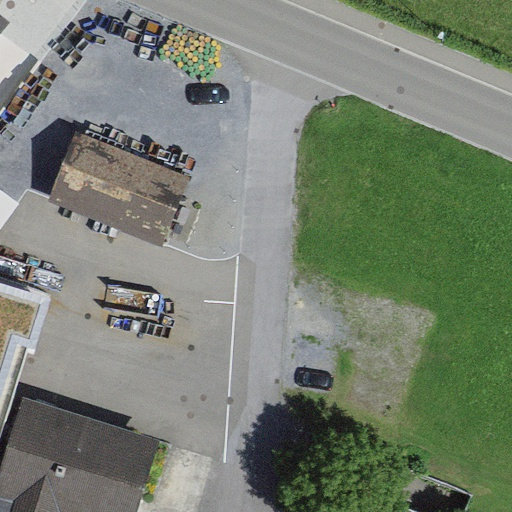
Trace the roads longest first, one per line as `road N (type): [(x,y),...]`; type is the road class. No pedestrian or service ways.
road 1 (residential): [(258,511),(285,30)]
road 2 (tertiary): [(285,30),(511,123)]
